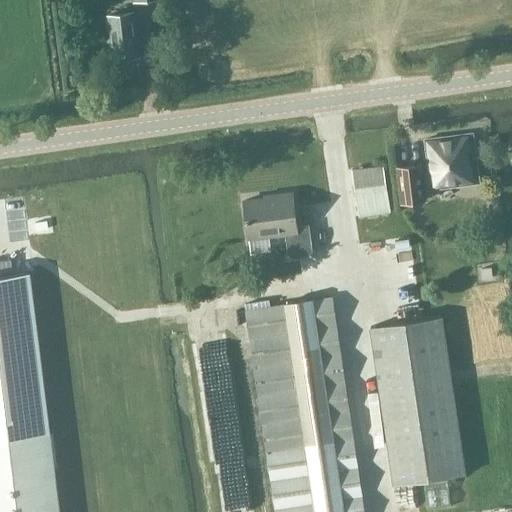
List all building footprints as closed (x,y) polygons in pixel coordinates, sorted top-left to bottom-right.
[(140,55),(137,12),(107,15),(112,58),(140,55)] [(426,45),(399,53),(402,63),(429,55),(426,45)] [(436,191),(435,189),(479,183),(472,134),(424,140),(429,172),(422,173),(425,192),(436,191)] [(422,173),(421,163),(395,166),(400,204),(426,201),(425,192),(422,173)] [(36,166),(0,166),(0,181),(36,181),(36,166)] [(358,220),(390,216),(383,166),(351,171),(358,220)] [(266,199),(244,203),(248,238),(250,251),(270,249),(269,236),(285,234),(288,258),(312,255),(308,224),(295,226),(291,194),(266,197),(266,199)] [(500,215),(489,215),(489,224),(500,223),(500,215)] [(0,275),(0,511),(56,511),(27,273),(0,275)] [(360,511),(329,298),(235,312),(265,511),(360,511)] [(442,316),(370,328),(393,484),(465,474),(442,316)]
